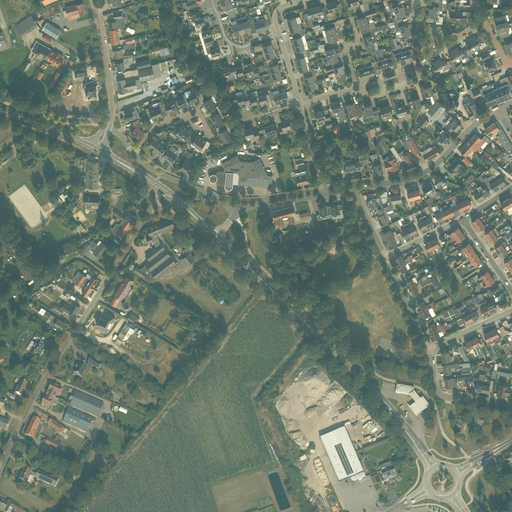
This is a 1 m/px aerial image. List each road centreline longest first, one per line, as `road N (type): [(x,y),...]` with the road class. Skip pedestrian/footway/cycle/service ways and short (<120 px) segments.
road 1 (unclassified): [(161,193),(41,384)]
road 2 (tertiary): [(353,189),(425,171),(498,109)]
road 3 (primary): [(312,329),(218,239)]
road 4 (residential): [(133,156),(153,127),(192,111),(217,147)]
road 5 (residential): [(511,412),(441,396),(428,349)]
